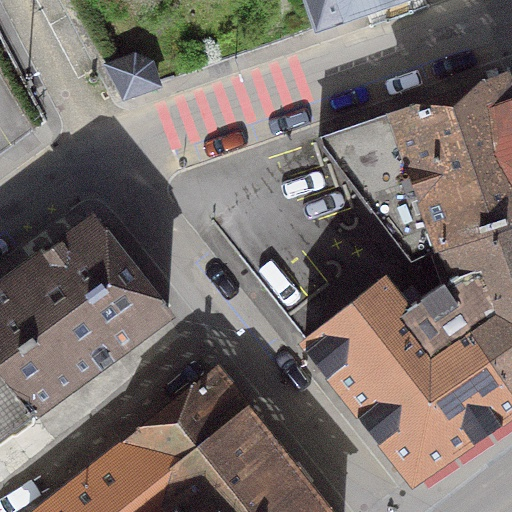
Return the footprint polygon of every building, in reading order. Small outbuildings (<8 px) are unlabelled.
[(306,0),(316,28),(396,0),(306,0)] [(135,56),(107,64),(124,95),(156,83),(148,62),(135,56)] [(438,248),(443,245),(511,221),(511,93),(505,73),(317,138),(411,261),(438,248)] [(0,359),(35,408),(168,311),(92,216),(0,283),(0,359)] [(456,272),(406,306),(494,420),(511,407),(511,221),(443,245),(456,272)] [(412,475),(494,420),(406,306),(382,277),(303,339),(412,475)] [(0,433),(35,408),(0,359),(0,433)] [(328,511),(214,370),(123,443),(176,511),(328,511)] [(176,511),(123,443),(31,511),(176,511)]
